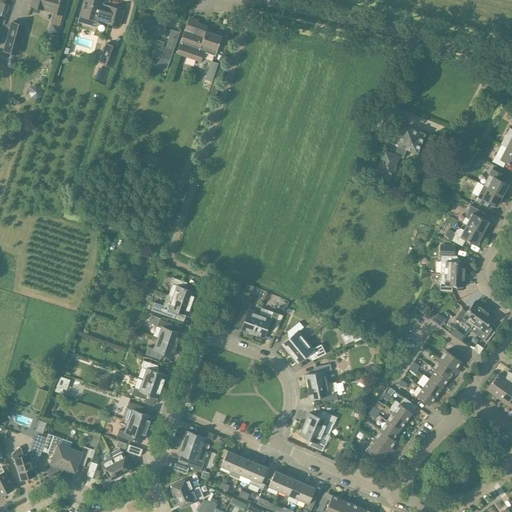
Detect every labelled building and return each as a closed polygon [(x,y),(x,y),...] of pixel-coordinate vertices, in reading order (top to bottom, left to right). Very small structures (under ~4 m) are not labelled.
[(64,15),(67,0),(32,0),(31,5),(64,15)] [(120,26),(125,10),(111,6),(110,8),(103,6),(104,2),(96,0),(84,0),(80,15),(120,26)] [(0,15),(6,17),(10,5),(2,2),(0,6),(0,15)] [(164,34),(168,20),(141,12),(137,26),(164,34)] [(196,60),(206,31),(208,26),(189,19),(177,53),(196,60)] [(19,55),(27,25),(12,21),(3,51),(19,55)] [(167,70),(180,32),(171,29),(166,47),(163,46),(164,42),(157,40),(149,64),(167,70)] [(216,56),(223,36),(206,31),(196,60),(202,61),(205,52),(216,56)] [(106,42),(99,63),(113,68),(121,48),(106,42)] [(212,81),(218,63),(211,61),(205,79),(212,81)] [(41,97),(43,92),(41,87),(36,85),(31,87),(29,93),(31,97),(36,99),(41,97)] [(400,145),(396,154),(386,150),(378,168),(377,168),(373,177),(389,184),(393,175),(400,156),(403,158),(407,148),(417,152),(425,134),(407,126),(399,144),(400,145)] [(501,145),(507,148),(511,150),(511,129),(510,128),(501,145)] [(503,167),(505,162),(511,165),(511,150),(507,148),(501,159),(495,156),(492,161),(503,167)] [(508,184),(502,181),(505,175),(492,169),(483,185),(503,195),(508,184)] [(503,195),(483,185),(478,196),(476,201),(487,207),(490,202),(497,206),(503,195)] [(470,206),(467,211),(465,214),(466,218),(469,219),(466,225),(483,233),(488,222),(477,217),(480,211),(470,206)] [(457,229),(455,234),(451,241),(462,246),(465,240),(476,246),(483,233),(466,225),(464,230),(460,228),(457,229)] [(455,246),(447,245),(440,245),(440,273),(466,274),(467,262),(461,262),(461,261),(457,258),(458,257),(456,256),(455,256),(455,246)] [(452,291),(452,286),(466,286),(466,274),(440,273),(439,291),(452,291)] [(169,295),(193,304),(197,292),(173,284),(169,295)] [(151,310),(174,318),(176,310),(189,315),(193,304),(169,295),(167,295),(163,305),(154,302),(151,310)] [(242,330),(253,334),(260,314),(251,310),(252,310),(249,309),(251,304),(243,301),(237,319),(245,322),(242,330)] [(474,324),(485,308),(476,302),(464,318),(474,324)] [(262,308),(260,314),(253,334),(264,338),(267,330),(273,329),(279,314),(262,308)] [(492,330),(488,326),(496,316),(485,308),(474,324),(479,328),(475,333),(485,340),(492,330)] [(462,309),(455,319),(460,322),(467,312),(462,309)] [(437,314),(429,318),(440,326),(445,320),(437,314)] [(158,338),(178,345),(182,334),(170,329),(172,324),(158,319),(159,317),(152,315),(149,323),(162,327),(158,338)] [(287,332),(290,338),(282,344),(290,354),(307,340),(299,331),(303,327),(299,322),(287,332)] [(355,341),(365,336),(365,335),(355,331),(350,333),(349,331),(341,335),(345,343),(354,339),(355,341)] [(145,354),(159,359),(162,352),(174,356),(178,345),(158,338),(154,348),(148,346),(145,354)] [(318,345),(314,348),(307,340),(290,354),(298,363),(304,358),(310,360),(322,350),(318,345)] [(483,349),(477,345),(473,350),(479,354),(483,349)] [(454,350),(451,354),(446,350),(433,368),(436,370),(449,379),(464,358),(454,350)] [(143,379),(164,387),(168,375),(155,371),(157,365),(143,360),(141,367),(147,369),(143,379)] [(414,361),(408,369),(418,376),(420,372),(417,370),(420,366),(414,361)] [(316,367),(313,374),(305,375),(307,387),(329,383),(326,371),(332,370),(330,364),(316,367)] [(436,370),(430,379),(442,388),(449,379),(436,370)] [(505,379),(498,374),(487,390),(497,397),(511,376),(511,373),(509,371),(506,376),(507,377),(505,379)] [(63,387),(66,389),(69,379),(60,376),(55,390),(61,393),(63,387)] [(511,376),(497,397),(507,404),(511,397),(511,383),(511,381),(511,376)] [(129,394),(145,399),(147,393),(160,398),(164,387),(143,379),(140,390),(132,387),(129,394)] [(407,384),(401,379),(398,383),(404,388),(407,384)] [(424,388),(436,397),(442,388),(430,379),(424,388)] [(336,393),(335,393),(335,392),(338,391),(336,382),(333,382),(332,382),(329,383),(307,387),(310,399),(318,397),(322,402),(338,399),(336,393)] [(417,396),(430,405),(436,397),(424,388),(417,396)] [(40,389),(33,407),(41,410),(47,391),(40,389)] [(390,396),(384,392),(381,396),(387,401),(390,396)] [(413,413),(412,412),(416,406),(405,397),(393,413),(406,422),(413,413)] [(129,421),(149,428),(153,417),(140,412),(142,407),(129,402),(127,408),(123,419),(129,421)] [(380,410),(374,406),(370,411),(377,416),(380,410)] [(323,411),(316,416),(309,413),(305,424),(324,433),(329,422),(334,424),(337,417),(323,411)] [(406,422),(393,413),(386,423),(399,432),(406,422)] [(117,436),(130,441),(132,435),(145,439),(149,428),(129,421),(125,431),(119,429),(117,436)] [(399,432),(386,423),(381,430),(394,439),(399,432)] [(325,445),(320,443),(324,433),(305,424),(300,435),(312,440),(310,446),(323,452),(325,445)] [(201,429),(199,435),(186,431),(182,442),(203,449),(207,438),(212,440),(214,434),(201,429)] [(381,462),(383,459),(397,441),(394,439),(381,430),(368,448),(373,451),(371,454),(381,462)] [(47,437),(35,433),(33,438),(27,454),(23,455),(21,448),(19,447),(12,454),(13,459),(15,458),(22,479),(25,478),(26,480),(33,477),(33,476),(36,475),(34,468),(38,467),(37,465),(45,443),(45,442),(45,441),(46,441),(47,437)] [(100,436),(94,434),(90,446),(96,448),(100,436)] [(49,449),(56,451),(52,463),(57,465),(57,466),(63,469),(70,448),(59,444),(61,438),(54,436),(49,449)] [(204,462),(199,460),(203,449),(182,442),(178,453),(180,454),(178,462),(201,470),(204,462)] [(143,449),(129,444),(127,451),(140,456),(143,449)] [(84,446),(81,452),(70,448),(63,469),(70,471),(70,470),(75,471),(79,460),(85,462),(87,456),(92,458),(95,450),(84,446)] [(221,466),(231,470),(238,455),(228,450),(221,466)] [(123,451),(112,457),(122,477),(130,473),(129,471),(132,469),(123,451)] [(239,479),(241,474),(241,475),(248,459),(238,455),(231,470),(229,475),(239,479)] [(122,477),(112,457),(102,462),(111,480),(114,479),(115,481),(122,477)] [(248,459),(241,475),(251,479),(258,463),(248,459)] [(98,464),(91,462),(87,475),(93,478),(98,464)] [(175,463),(173,469),(187,474),(189,468),(175,463)] [(265,484),(262,483),(268,468),(258,463),(251,479),(249,483),(263,489),(265,484)] [(14,489),(5,472),(3,467),(0,468),(0,492),(1,495),(14,489)] [(279,491),(286,475),(276,471),(269,486),(279,491)] [(286,475),(279,491),(289,495),(296,480),(286,475)] [(171,490),(174,497),(195,488),(190,477),(172,485),(173,489),(171,490)] [(222,478),(218,487),(223,489),(226,484),(225,483),(227,480),(222,478)] [(296,480),(289,495),(299,499),(306,484),(296,480)] [(306,484),(299,499),(305,502),(303,507),(312,511),(319,495),(314,493),(316,488),(306,484)] [(195,488),(174,497),(178,505),(180,504),(181,507),(200,500),(204,498),(199,486),(195,488)] [(337,511),(343,500),(333,495),(325,511),(337,511)] [(213,511),(214,511),(218,504),(216,503),(217,501),(212,498),(210,502),(205,511),(213,511)] [(231,502),(244,509),(247,505),(233,498),(231,502)] [(257,504),(266,508),(269,502),(259,498),(257,504)] [(197,511),(205,511),(210,502),(204,499),(197,511)] [(343,500),(337,511),(349,511),(353,504),(343,500)]
